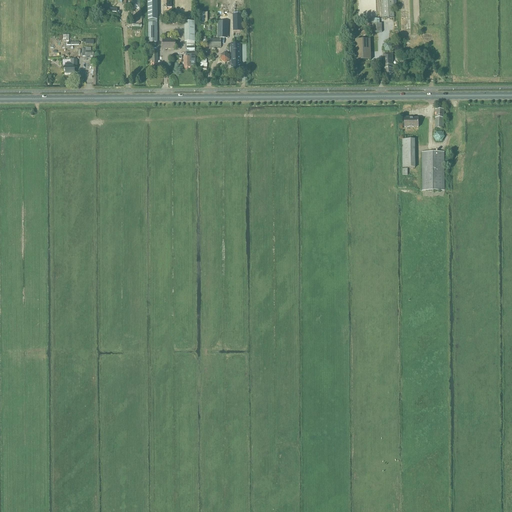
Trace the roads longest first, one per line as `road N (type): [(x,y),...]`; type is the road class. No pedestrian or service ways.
road 1 (primary): [(0,99),(511,95)]
road 2 (unclassified): [(0,91),(511,88)]
